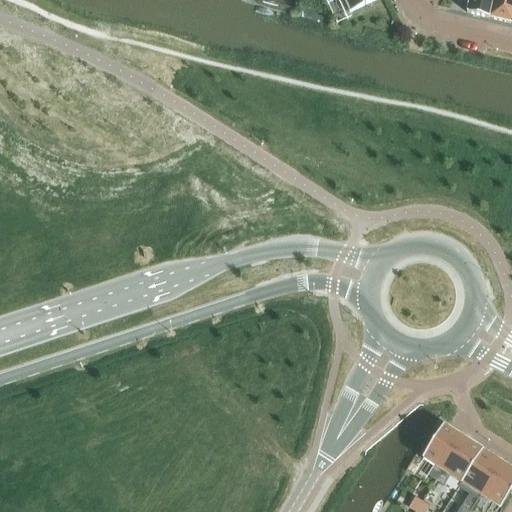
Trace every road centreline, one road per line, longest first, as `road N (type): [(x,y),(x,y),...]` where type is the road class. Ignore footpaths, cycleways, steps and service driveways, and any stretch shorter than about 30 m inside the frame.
road 1 (tertiary): [(382,260),(312,246),(265,251),(0,334)]
road 2 (tertiary): [(0,380),(287,286),(333,285),(368,303)]
road 3 (unclassified): [(314,477),(412,350)]
road 4 (unclassified): [(382,333),(314,477)]
road 5 (tertiary): [(475,307),(474,280),(447,249),(406,245),(382,260)]
road 6 (residential): [(405,0),(431,26),(511,45)]
